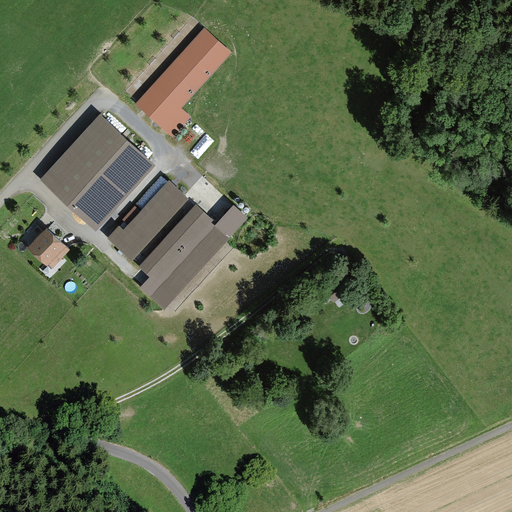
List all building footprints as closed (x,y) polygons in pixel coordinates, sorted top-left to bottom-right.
[(230,50),(206,28),(138,102),(172,133),(189,114),(180,106),(230,50)] [(101,118),(46,178),(93,220),(148,160),(101,118)] [(131,255),(185,195),(170,181),(125,230),(120,226),(110,236),(131,255)] [(140,263),(152,275),(207,215),(195,203),(140,263)] [(233,203),(215,222),(229,234),(246,215),(233,203)] [(215,222),(207,215),(152,275),(143,285),(164,305),(229,234),(215,222)] [(47,228),(31,246),(47,261),(56,251),(61,255),(69,247),(47,228)] [(348,287),(341,278),(325,290),(333,299),(339,294),(348,287)] [(255,321),(258,325),(266,319),(262,314),(255,321)]
